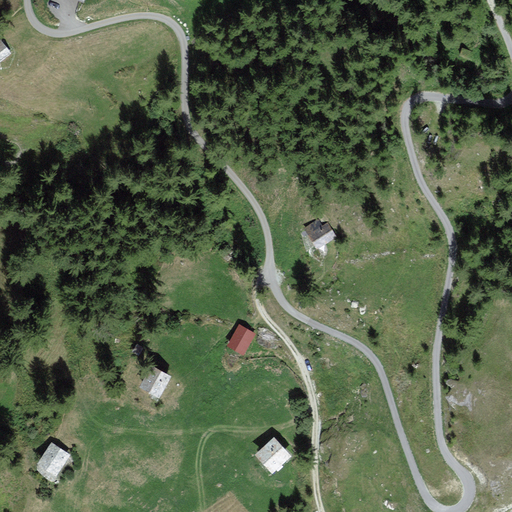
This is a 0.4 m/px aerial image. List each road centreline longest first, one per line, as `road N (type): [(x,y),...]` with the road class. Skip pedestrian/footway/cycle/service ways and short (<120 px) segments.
road 1 (track): [(270,262),(281,303),(351,341),(383,375),(426,502),(438,510),(461,506),(467,485),(441,449),(434,385),(452,242),(419,183),(402,119),(408,104),(425,96),(487,106),(511,101)]
road 2 (unclassified): [(27,0),(34,21),(53,33),(142,15),(178,29),(187,123),(253,203),(270,262)]
road 3 (track): [(270,262),(256,296),(308,384),(321,511)]
